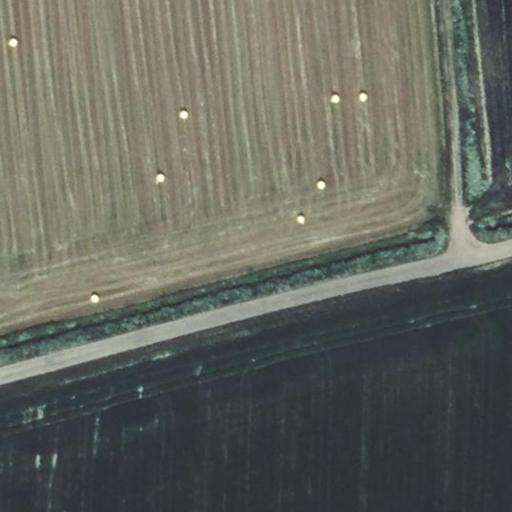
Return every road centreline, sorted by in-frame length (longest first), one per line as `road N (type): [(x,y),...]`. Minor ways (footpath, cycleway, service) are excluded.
road 1 (track): [(511,249),(0,377)]
road 2 (track): [(462,259),(439,0)]
